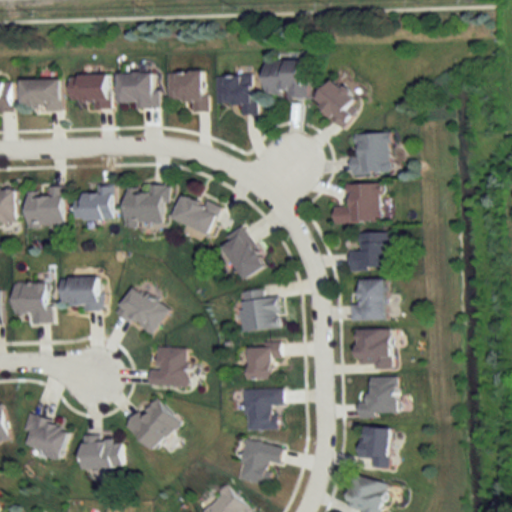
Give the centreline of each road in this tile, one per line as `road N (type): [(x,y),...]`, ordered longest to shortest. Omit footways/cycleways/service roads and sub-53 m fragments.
road 1 (residential): [(267,190),(312,265),(324,434),(307,511)]
road 2 (residential): [(0,157),(169,155),(215,164),(267,190)]
